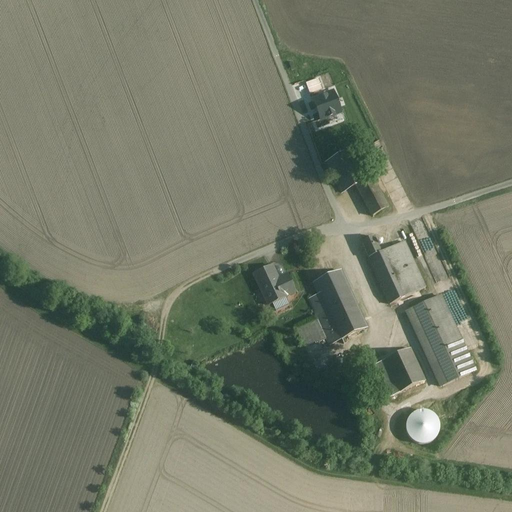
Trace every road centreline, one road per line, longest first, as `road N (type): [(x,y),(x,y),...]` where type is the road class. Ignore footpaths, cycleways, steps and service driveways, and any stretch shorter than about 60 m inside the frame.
road 1 (track): [(104,511),(178,293),(260,252),(344,227)]
road 2 (unknown): [(368,223),(396,322),(370,337),(310,237)]
